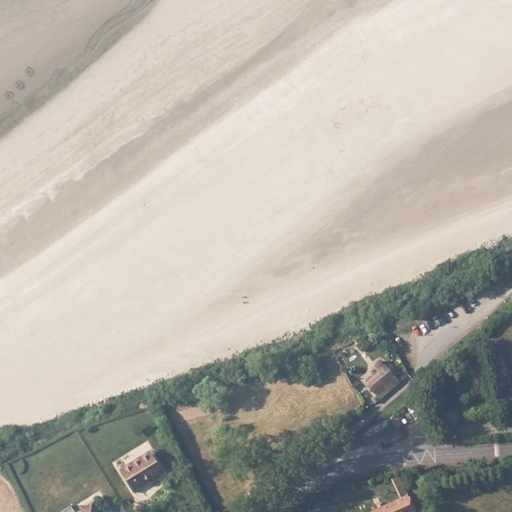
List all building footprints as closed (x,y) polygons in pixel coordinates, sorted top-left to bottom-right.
[(381,400),(399,383),(393,376),(385,368),(367,385),(381,400)] [(399,383),(407,377),(403,369),(393,376),(399,383)] [(368,434),(374,443),(381,439),(381,440),(394,432),(388,422),(375,429),(375,430),(368,434)] [(166,470),(152,450),(123,467),(136,488),(166,470)] [(392,480),(403,499),(406,498),(411,495),(400,476),(392,480)] [(413,511),(406,498),(403,499),(401,500),(377,511),(413,511)]
